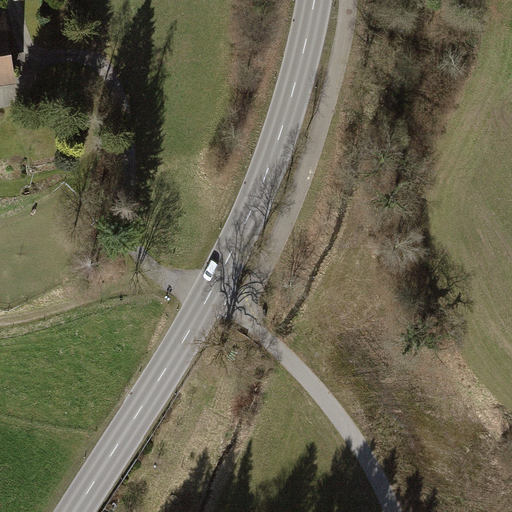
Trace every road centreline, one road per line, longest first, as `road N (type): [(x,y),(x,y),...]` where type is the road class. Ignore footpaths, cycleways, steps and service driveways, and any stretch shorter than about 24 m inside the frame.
road 1 (tertiary): [(74,511),(209,299),(259,197),(292,104),(314,0)]
road 2 (track): [(61,0),(123,121),(132,247),(166,281),(209,299)]
road 3 (track): [(391,511),(357,441),(313,385),(242,314),(209,299)]
road 4 (track): [(0,322),(166,281)]
